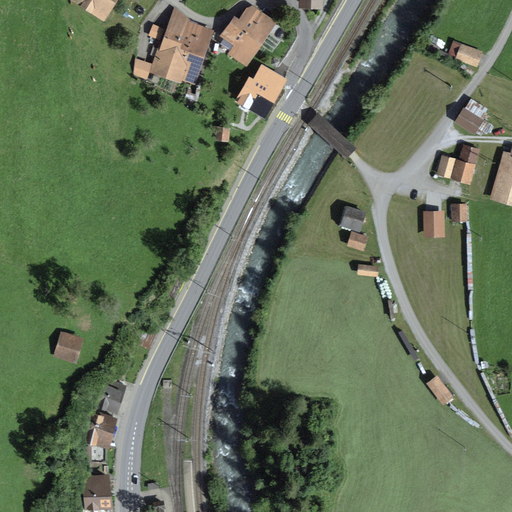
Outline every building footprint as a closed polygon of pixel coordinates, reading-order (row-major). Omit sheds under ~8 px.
[(75,0),(80,3),(81,0),(84,0),(89,3),(87,7),(100,15),(110,0),(75,0)] [(179,44),(187,22),(188,19),(174,9),(170,20),(175,22),(167,45),(177,49),(179,44)] [(244,58),(271,20),(260,12),(258,15),(250,9),(240,22),(235,18),(224,33),(239,43),(234,51),(244,58)] [(179,44),(201,52),(208,29),(187,22),(179,44)] [(154,26),(151,33),(158,36),(161,29),(154,26)] [(201,52),(179,44),(177,49),(167,45),(166,47),(162,46),(155,67),(191,79),(201,52)] [(474,63),(478,52),(462,45),(457,57),(474,63)] [(277,67),(279,61),(274,58),(271,64),(277,67)] [(150,64),(136,59),(135,74),(146,78),(148,71),(150,64)] [(262,111),(281,79),(263,69),(255,83),(249,80),(239,98),(262,111)] [(480,119),(464,109),(457,120),(474,131),(482,119),(480,118),(480,119)] [(227,138),(227,128),(218,127),(217,137),(227,138)] [(474,162),(478,148),(466,144),(462,158),(474,162)] [(511,202),(511,155),(506,154),(493,197),(511,202)] [(440,171),(450,174),(454,159),(444,156),(440,171)] [(469,179),(473,164),(458,160),(454,175),(469,179)] [(469,220),(468,204),(452,204),(452,213),(455,212),(455,220),(469,220)] [(358,229),(363,211),(348,207),(343,224),(358,229)] [(442,233),(441,213),(426,213),(427,233),(442,233)] [(362,248),(365,237),(352,232),(348,244),(362,248)] [(375,275),(375,266),(360,265),(360,273),(375,275)] [(145,345),(152,331),(141,326),(134,340),(145,345)] [(74,358),(79,339),(63,335),(58,353),(74,358)] [(452,397),(437,377),(429,383),(444,403),(452,397)] [(116,407),(123,384),(110,380),(106,384),(100,402),(116,407)] [(106,444),(113,413),(93,409),(86,439),(106,444)] [(85,461),(105,461),(106,444),(86,439),(85,461)] [(93,511),(108,511),(105,475),(87,476),(87,482),(86,482),(87,484),(83,485),(85,508),(93,508),(93,511)] [(161,501),(154,502),(156,511),(158,511),(163,511),(161,501)]
